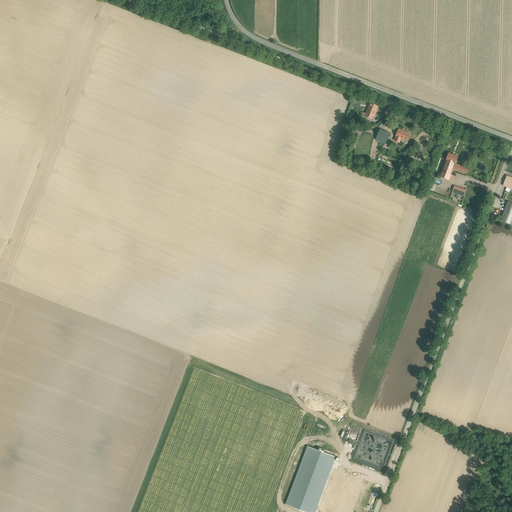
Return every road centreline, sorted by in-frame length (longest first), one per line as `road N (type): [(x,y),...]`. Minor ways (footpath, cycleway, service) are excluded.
road 1 (unclassified): [(376,511),(511,149)]
road 2 (unclassified): [(511,139),(256,39),(239,26),(228,0)]
road 3 (track): [(123,0),(340,81)]
road 4 (unclassified): [(511,149),(340,81)]
